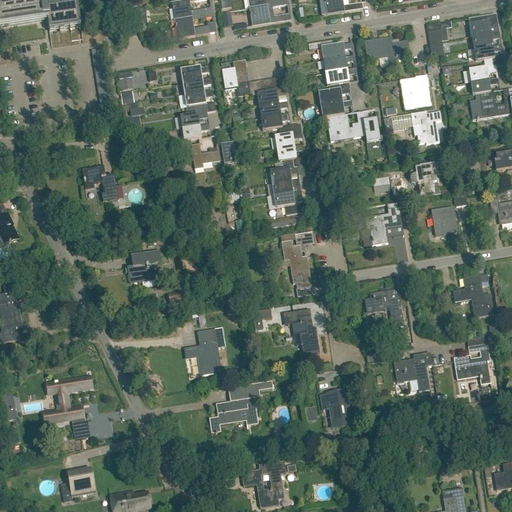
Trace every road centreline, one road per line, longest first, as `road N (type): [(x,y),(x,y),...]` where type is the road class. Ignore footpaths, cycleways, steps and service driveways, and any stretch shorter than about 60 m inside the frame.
road 1 (unclassified): [(209,511),(155,443),(0,148)]
road 2 (residential): [(110,66),(511,0)]
road 3 (residential): [(324,282),(511,250)]
